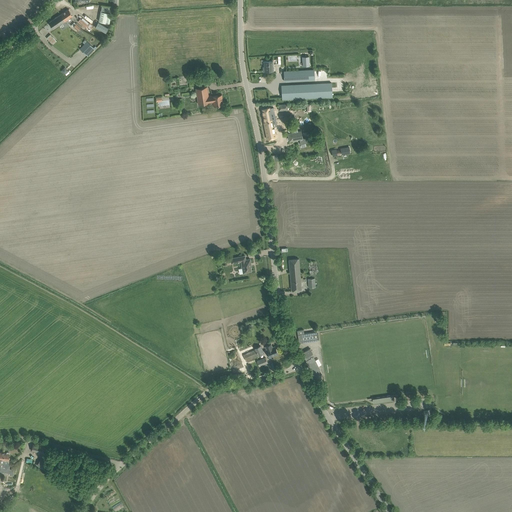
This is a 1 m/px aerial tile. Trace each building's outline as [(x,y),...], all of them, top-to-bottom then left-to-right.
[(113,13),(113,7),(101,5),(97,21),(108,24),(111,13),(113,13)] [(74,18),(72,16),(73,16),(68,9),(61,14),(65,21),(66,20),(68,22),(74,18)] [(67,23),(68,22),(66,20),(65,21),(61,14),(49,22),(53,29),(65,21),(67,23)] [(86,28),(88,25),(80,19),(78,21),(86,28)] [(98,23),(95,28),(105,33),(108,29),(98,23)] [(73,27),(80,34),(83,30),(76,24),(73,27)] [(46,38),(53,44),(57,41),(50,34),(46,38)] [(87,42),(80,49),(86,55),(89,51),(93,47),(87,42)] [(263,72),(273,71),(273,61),(264,61),(264,67),(263,67),(263,72)] [(315,69),(284,71),(284,81),(315,80),(315,69)] [(331,81),(281,84),(282,99),(332,97),(331,81)] [(207,87),(196,88),(198,104),(209,102),(210,106),(223,104),(222,94),(212,96),(212,95),(208,96),(207,87)] [(269,106),(261,108),(264,121),(272,119),(272,117),(271,113),(271,112),(274,112),(273,106),(270,107),(269,106)] [(276,136),(272,119),(264,121),(267,138),(276,136)] [(303,139),(301,131),(288,134),(289,141),(303,139)] [(336,149),(331,150),(332,157),(337,156),(337,155),(341,154),(341,155),(350,153),(349,147),(340,148),(340,149),(336,150),(336,149)] [(250,259),(246,259),(240,260),(239,256),(230,258),(231,263),(240,261),(242,260),(243,267),(242,268),(243,273),(247,272),(251,271),(250,263),(251,263),(250,259)] [(292,290),(301,290),(299,259),(289,259),(292,290)] [(317,274),(316,261),(309,261),(310,274),(317,274)] [(299,343),(304,342),(318,340),(317,331),(304,333),(304,329),(297,330),(299,343)] [(267,350),(266,350),(269,357),(278,354),(275,346),(272,347),(271,344),(265,346),(267,350)] [(246,361),(256,356),(263,353),(260,346),(255,348),(255,349),(242,355),(242,357),(244,356),(246,361)] [(313,373),(315,378),(322,374),(320,369),(313,357),(312,354),(313,353),(310,348),(302,353),(304,358),(305,358),(306,360),(312,373),(313,373)] [(259,366),(268,362),(265,357),(257,361),(259,366)] [(49,448),(42,446),(33,444),(32,451),(47,454),(49,448)] [(0,466),(0,473),(3,474),(3,472),(9,473),(10,469),(9,468),(10,465),(8,465),(9,458),(10,453),(3,452),(3,454),(4,454),(3,467),(0,466)] [(37,465),(46,471),(50,464),(41,458),(37,465)]
